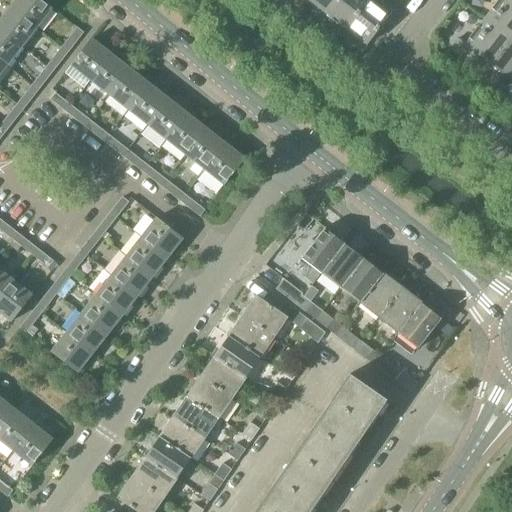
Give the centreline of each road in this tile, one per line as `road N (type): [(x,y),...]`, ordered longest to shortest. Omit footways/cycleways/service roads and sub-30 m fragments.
road 1 (residential): [(50,511),(227,255)]
road 2 (residential): [(511,158),(391,62),(438,0)]
road 3 (tertiary): [(127,0),(304,144)]
road 4 (tertiary): [(304,144),(431,245)]
road 5 (residential): [(227,255),(111,170)]
road 6 (residential): [(227,255),(304,144)]
